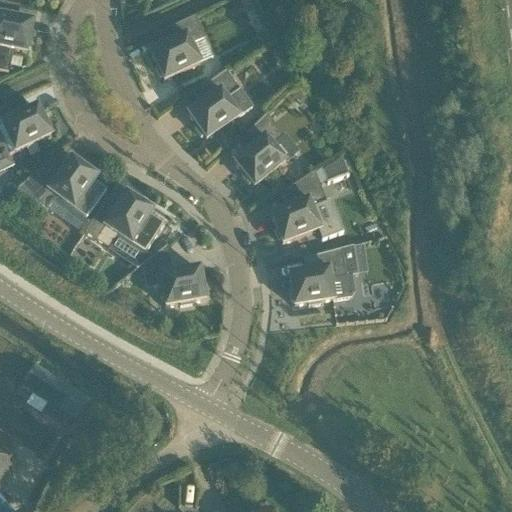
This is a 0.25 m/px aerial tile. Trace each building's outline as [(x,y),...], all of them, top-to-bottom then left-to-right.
[(29,39),(32,24),(5,19),(8,6),(0,4),(0,73),(8,75),(12,53),(26,55),(27,51),(29,51),(31,39),(29,39)] [(194,18),(169,31),(174,43),(150,55),(156,68),(154,69),(159,80),(161,79),(163,83),(200,66),(190,47),(205,40),(194,18)] [(226,102),(239,93),(225,73),(202,89),(210,100),(187,116),(196,128),(194,130),(201,139),(203,138),(205,142),(238,119),(226,102)] [(14,155),(50,138),(48,133),(50,132),(45,122),(43,123),(36,109),(11,121),(6,109),(0,111),(0,174),(13,168),(8,158),(14,155)] [(266,116),(245,136),(254,147),(233,164),(243,176),(241,178),(248,187),(250,185),(253,189),(284,164),(271,148),(283,138),(266,116)] [(54,183),(39,172),(17,191),(46,212),(56,200),(85,221),(106,192),(94,183),(96,180),(92,177),(94,175),(84,168),(83,170),(70,161),(54,183)] [(341,161),(328,170),(333,184),(348,178),(341,161)] [(314,174),(290,190),(296,207),(270,217),(276,231),(274,232),(278,243),(280,242),(282,246),(317,233),(321,243),(343,235),(330,203),(326,205),(314,174)] [(99,212),(84,236),(104,249),(112,235),(144,256),(164,226),(150,216),(152,213),(148,211),(149,209),(139,202),(138,204),(125,196),(110,219),(99,212)] [(167,247),(142,267),(146,291),(161,288),(165,309),(179,307),(179,309),(191,307),(190,305),(204,302),(204,297),(206,297),(204,285),(202,286),(199,271),(172,276),(167,247)] [(316,273),(289,277),(291,292),(289,293),(291,304),(293,304),(294,309),(308,307),(308,309),(319,307),(319,305),(350,300),(354,295),(352,278),(357,277),(353,248),(314,258),(316,273)] [(35,358),(19,385),(43,399),(37,411),(64,426),(71,413),(82,420),(97,392),(35,358)] [(0,451),(0,486),(15,459),(0,451)]
